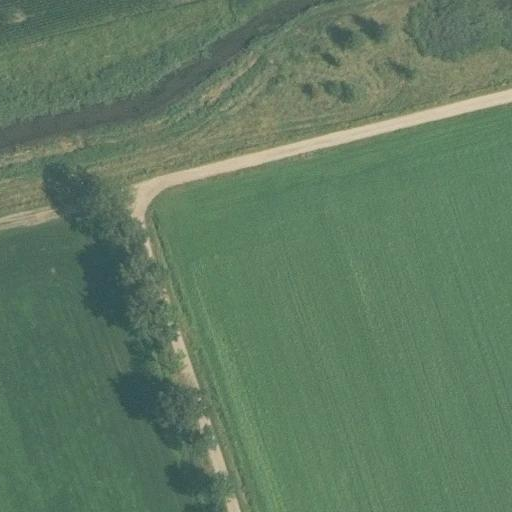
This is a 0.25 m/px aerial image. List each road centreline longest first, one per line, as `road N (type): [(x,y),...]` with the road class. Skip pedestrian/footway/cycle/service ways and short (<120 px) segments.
road 1 (track): [(129,202),(231,511)]
road 2 (track): [(0,233),(129,202)]
